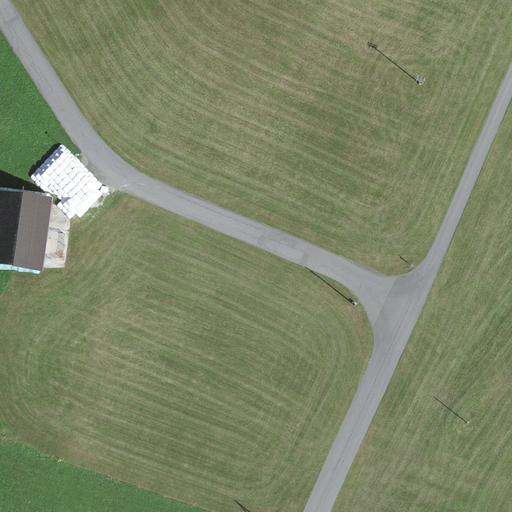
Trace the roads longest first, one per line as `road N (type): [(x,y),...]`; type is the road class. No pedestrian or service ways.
road 1 (unclassified): [(412,306),(511,88)]
road 2 (unclassified): [(412,306),(319,511)]
